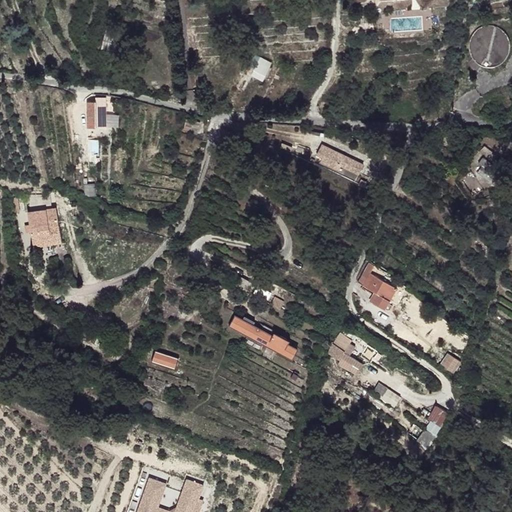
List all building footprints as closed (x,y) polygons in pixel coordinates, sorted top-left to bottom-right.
[(503,68),(506,61),(507,57),(506,54),(505,50),(501,43),(498,41),(491,38),(487,38),(479,39),(473,43),(470,46),(467,53),(467,57),(467,61),(470,69),(463,76),(472,83),(478,75),(483,77),(486,77),(490,77),(494,76),(500,72),(503,68)] [(99,39),(96,59),(108,61),(109,52),(105,51),(107,40),(99,39)] [(258,60),(250,76),(260,81),(268,65),(258,60)] [(108,102),(98,102),(97,104),(96,114),(106,115),(108,102)] [(97,104),(89,103),(87,130),(105,132),(106,115),(96,114),(97,104)] [(201,119),(188,115),(182,127),(197,130),(201,119)] [(333,157),(327,154),(324,162),(331,165),(332,164),(347,171),(352,160),(337,154),(334,154),(333,157)] [(501,175),(482,161),(478,168),(481,171),(478,177),(494,187),(501,175)] [(58,194),(30,198),(34,229),(53,226),(53,229),(63,227),(58,194)] [(101,197),(89,195),(88,208),(101,209),(101,197)] [(378,266),(374,263),(361,282),(376,293),(380,295),(376,304),(387,312),(393,303),(391,302),(399,290),(374,273),(378,266)] [(244,275),(238,285),(249,291),(253,281),(244,275)] [(270,292),(259,286),(254,293),(266,299),(270,292)] [(404,294),(399,290),(391,302),(393,303),(387,312),(391,315),(404,294)] [(380,295),(376,293),(372,301),(376,304),(380,295)] [(268,298),(266,302),(279,309),(283,301),(273,296),(271,299),(268,298)] [(233,313),(227,327),(292,356),(297,345),(286,341),(288,337),(233,313)] [(353,339),(341,333),(334,347),(346,353),(353,339)] [(378,351),(369,344),(365,351),(373,357),(377,353),(378,351)] [(176,367),(180,355),(156,349),(152,360),(176,367)] [(465,365),(453,356),(446,367),(459,376),(465,365)] [(426,448),(441,427),(430,419),(415,440),(426,448)] [(148,475),(136,511),(194,511),(196,511),(200,511),(205,498),(201,497),(205,482),(186,476),(176,510),(160,505),(168,481),(148,475)]
